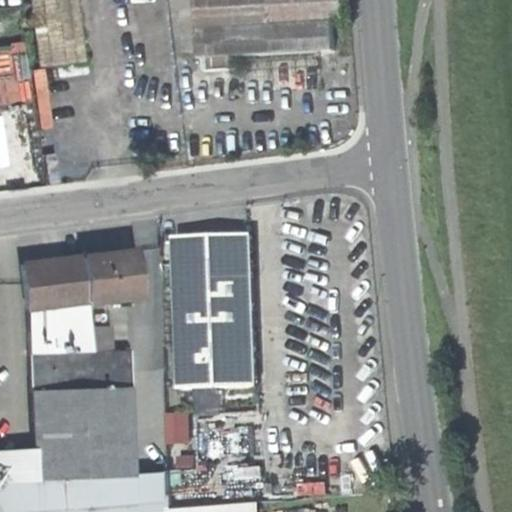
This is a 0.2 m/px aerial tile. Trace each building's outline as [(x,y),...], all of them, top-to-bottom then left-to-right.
[(27,0),(35,67),(79,62),(71,0),(27,0)] [(200,0),(202,30),(351,21),(349,0),(200,0)] [(0,103),(31,101),(25,39),(0,41),(0,103)] [(255,237),(180,240),(186,391),(261,388),(255,237)] [(131,251),(78,258),(83,303),(137,295),(131,251)] [(78,258),(17,266),(23,310),(83,303),(78,258)] [(72,331),(86,330),(83,303),(23,310),(25,354),(73,353),(72,331)] [(72,331),(73,353),(88,352),(87,330),(86,330),(72,331)] [(125,351),(88,352),(73,353),(25,354),(27,393),(127,390),(125,351)] [(174,511),(173,473),(130,475),(127,390),(27,393),(31,478),(0,479),(0,511),(174,511)] [(176,413),(177,442),(199,441),(198,412),(176,413)]
